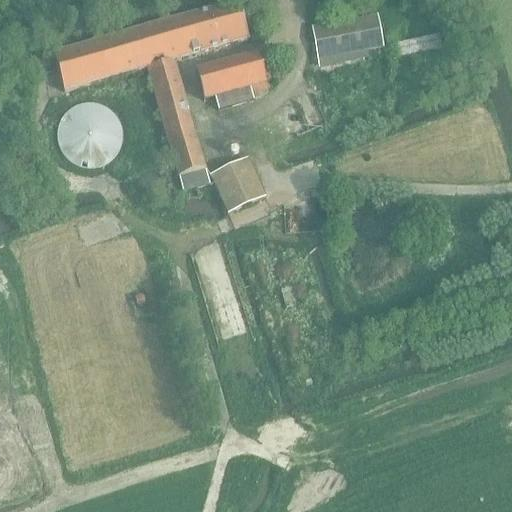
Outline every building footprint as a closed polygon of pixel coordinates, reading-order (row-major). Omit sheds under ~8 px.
[(173,63),(248,42),(237,3),(51,55),(62,94),(145,70),(176,179),(177,180),(181,194),(208,186),(173,63)] [(318,61),(381,50),(375,19),(313,30),(318,61)] [(397,58),(441,49),(439,37),(408,43),(404,26),(387,29),(390,47),(394,47),(397,58)] [(249,89),(266,85),(257,56),(195,74),(203,103),(214,99),(217,112),(253,102),(249,89)] [(117,119),(113,114),(108,110),(103,107),(97,105),(90,104),(84,104),(78,106),(72,109),(67,113),(63,118),(59,124),(57,130),(56,136),(57,142),(59,149),(62,154),(65,160),(70,164),(76,167),(82,169),(89,170),(95,169),(101,168),(107,165),(112,161),(116,156),(120,150),(122,144),(122,138),(122,131),(120,125),(117,119)] [(227,216),(264,199),(247,162),(210,179),(227,216)] [(294,286),(281,290),(287,309),(300,305),(294,286)]
